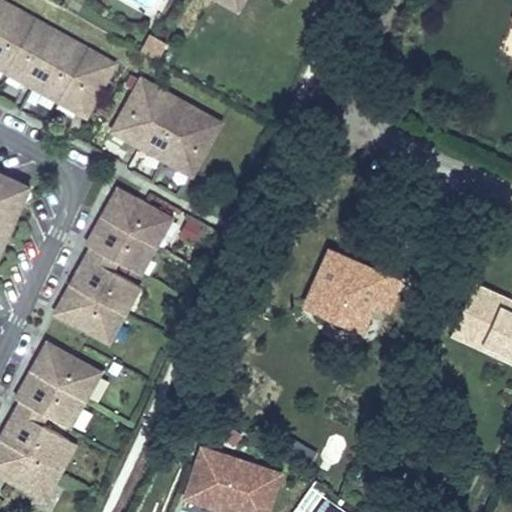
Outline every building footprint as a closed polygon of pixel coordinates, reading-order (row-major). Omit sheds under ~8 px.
[(118,63),(3,0),(0,0),(0,71),(87,120),(118,63)] [(221,0),(238,9),(242,0),(221,0)] [(166,43),(149,34),(140,50),(157,60),(166,43)] [(224,122),(140,75),(108,132),(192,179),(224,122)] [(0,245),(2,242),(0,240),(0,228),(2,224),(9,227),(22,200),(15,197),(21,183),(0,173),(0,245)] [(28,187),(21,183),(15,197),(22,200),(28,187)] [(91,247),(123,265),(140,274),(171,219),(118,189),(87,245),(91,247)] [(0,240),(2,242),(9,227),(2,224),(0,228),(0,240)] [(91,247),(86,256),(118,273),(123,265),(91,247)] [(373,303),(386,275),(329,249),(305,303),(320,310),(322,313),(324,315),(326,317),(329,319),(331,321),(334,322),(337,322),(340,322),(343,322),(346,322),(348,322),(363,328),(373,303)] [(118,273),(86,256),(56,312),(109,342),(140,286),(118,273)] [(401,281),(386,275),(373,303),(388,310),(401,281)] [(498,351),(496,356),(511,362),(511,310),(501,306),(506,296),(475,283),(457,323),(485,336),(481,343),(498,351)] [(511,299),(506,296),(501,306),(511,310),(511,299)] [(451,335),(496,356),(498,351),(481,343),(485,336),(457,323),(451,335)] [(94,368),(47,342),(16,398),(69,427),(100,372),(94,368)] [(0,474),(44,499),(60,471),(53,467),(69,439),(16,409),(0,437),(0,474)] [(75,443),(69,439),(53,467),(60,471),(75,443)] [(308,468),(318,454),(294,439),(284,454),(308,468)] [(205,475),(195,503),(221,511),(222,511),(225,505),(239,509),(238,511),(269,511),(283,472),(199,444),(190,470),(205,475)] [(181,498),(195,503),(205,475),(190,470),(181,498)]
